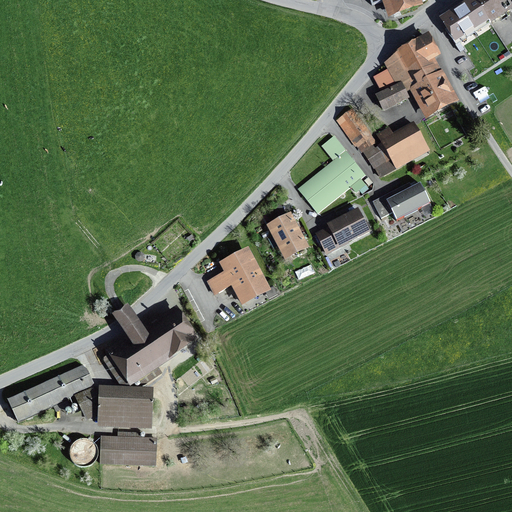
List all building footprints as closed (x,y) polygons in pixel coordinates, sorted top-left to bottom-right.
[(416,5),(424,1),(424,0),(388,0),(393,14),(416,5)] [(481,28),(511,8),(511,0),(477,0),(444,22),(456,39),(479,25),(481,28)] [(398,86),(405,100),(419,93),(430,112),(450,101),(428,60),(437,55),(427,39),(394,57),(386,64),(398,86)] [(405,100),(398,86),(377,96),(383,110),(405,100)] [(352,111),(338,121),(356,147),(357,146),(361,151),(374,142),(352,111)] [(399,166),(397,162),(406,157),(406,158),(425,147),(422,141),(420,142),(411,126),(394,136),(389,129),(379,135),(380,137),(376,140),(380,145),(378,146),(380,150),(377,152),(372,145),(363,151),(373,167),(375,166),(381,176),(399,166)] [(365,176),(334,138),(324,146),(336,160),(298,190),(318,214),(365,176)] [(392,195),(374,204),(381,219),(393,213),(397,221),(430,204),(420,184),(394,198),(392,195)] [(330,228),(316,235),(325,253),(330,250),(328,246),(337,241),(339,245),(368,231),(358,212),(329,227),(330,228)] [(275,225),(272,226),(286,254),(302,245),(288,218),(285,220),(283,216),(273,221),(275,225)] [(246,253),(225,265),(229,273),(222,277),(221,275),(209,282),(215,294),(228,288),(227,286),(234,282),(244,300),(265,289),(246,253)] [(126,307),(114,315),(121,325),(133,343),(127,347),(123,341),(113,348),(115,351),(104,358),(122,385),(127,387),(138,379),(142,386),(162,373),(158,367),(143,377),(139,370),(168,350),(169,353),(192,338),(176,314),(145,335),(137,322),(133,318),(126,307)] [(7,399),(18,423),(76,396),(84,412),(100,405),(81,365),(7,399)] [(151,400),(101,397),(100,424),(150,426),(151,400)] [(156,439),(101,437),(100,464),(155,466),(156,439)] [(70,459),(72,464),(77,467),(83,469),(88,468),(93,465),(97,460),(98,454),(97,449),(93,444),(88,441),(82,440),(77,442),(73,445),(70,449),(69,454),(70,459)]
